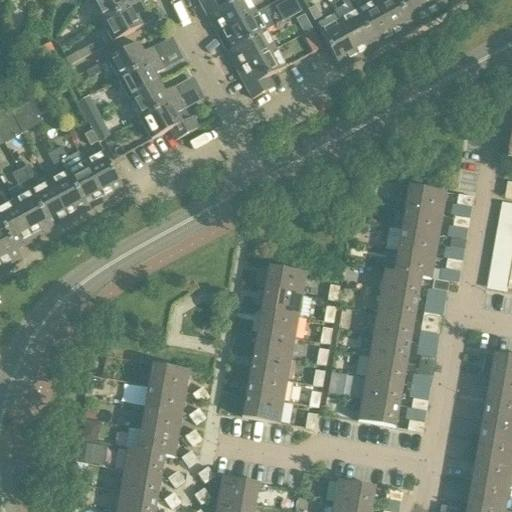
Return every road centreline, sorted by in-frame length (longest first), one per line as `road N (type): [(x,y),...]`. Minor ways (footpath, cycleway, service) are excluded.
road 1 (tertiary): [(15,375),(58,304),(99,270),(264,179)]
road 2 (tertiary): [(264,179),(511,53)]
road 3 (residential): [(431,465),(336,447),(299,459),(212,444)]
road 4 (residential): [(463,318),(501,136)]
road 5 (residential): [(431,465),(463,318)]
road 6 (residential): [(236,131),(167,0)]
road 7 (residential): [(236,131),(127,187)]
